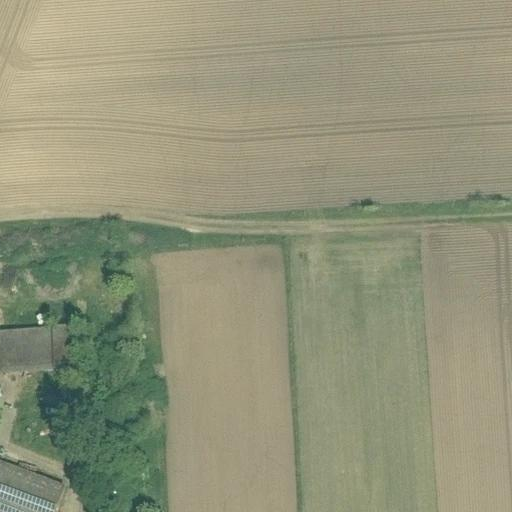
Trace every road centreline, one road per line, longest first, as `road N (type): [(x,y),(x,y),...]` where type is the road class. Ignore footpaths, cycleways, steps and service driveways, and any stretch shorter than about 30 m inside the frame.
road 1 (track): [(0,294),(140,243),(511,219)]
road 2 (track): [(0,226),(158,226),(229,237)]
